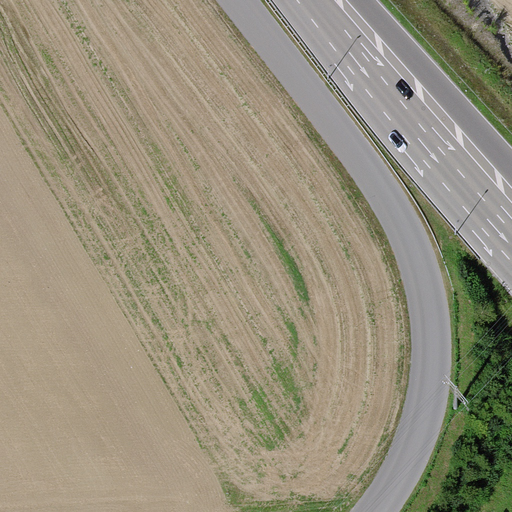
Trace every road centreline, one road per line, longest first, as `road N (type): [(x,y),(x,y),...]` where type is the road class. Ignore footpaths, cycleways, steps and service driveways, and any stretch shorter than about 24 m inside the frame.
road 1 (unclassified): [(373,511),(422,416),(430,330),(416,253),(370,169),(233,0)]
road 2 (secondary): [(336,0),(511,206)]
